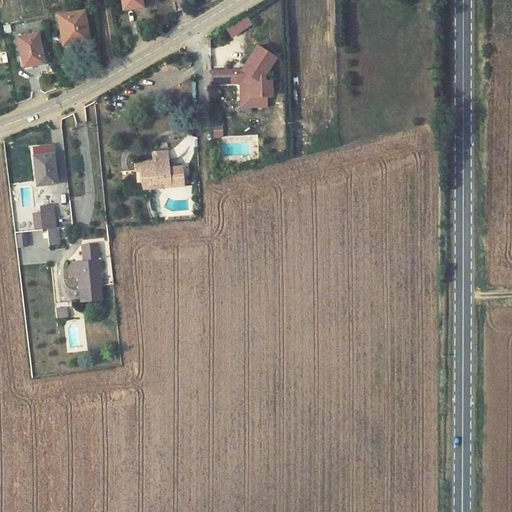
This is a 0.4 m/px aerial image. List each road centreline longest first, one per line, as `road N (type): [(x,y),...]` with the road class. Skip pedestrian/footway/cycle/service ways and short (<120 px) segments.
road 1 (primary): [(464,0),(462,511)]
road 2 (tertiary): [(236,0),(92,83),(0,124)]
